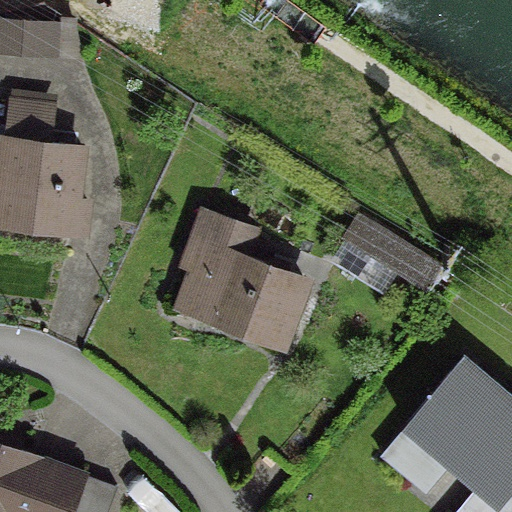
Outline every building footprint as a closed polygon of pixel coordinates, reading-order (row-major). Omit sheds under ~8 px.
[(24,24),(0,22),(0,47),(22,49),(24,24)] [(0,142),(0,222),(67,231),(78,146),(44,142),(48,110),(5,104),(0,142)] [(185,269),(172,305),(274,343),(298,276),(228,250),(238,223),(197,208),(176,265),(185,269)] [(511,392),(480,366),(424,434),(511,506),(511,392)] [(0,511),(64,511),(79,473),(0,443),(0,511)]
